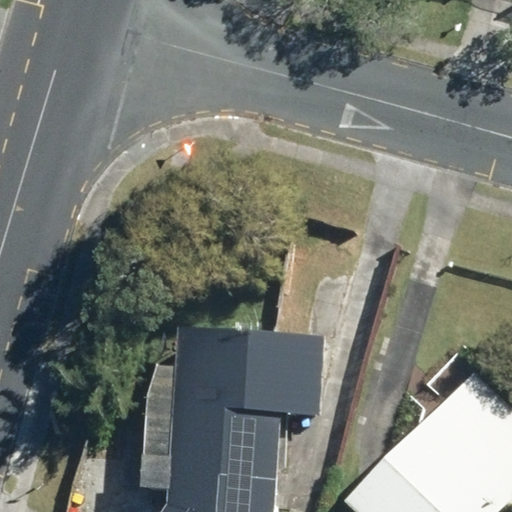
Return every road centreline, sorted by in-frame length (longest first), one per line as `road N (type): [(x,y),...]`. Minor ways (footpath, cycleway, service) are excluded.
road 1 (residential): [(78,20),(511,146)]
road 2 (tertiary): [(78,20),(0,300)]
